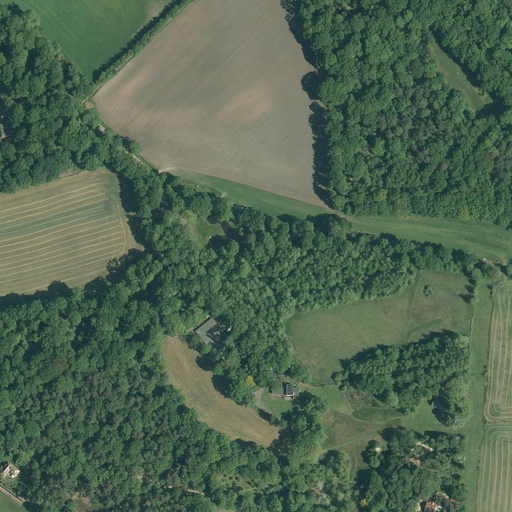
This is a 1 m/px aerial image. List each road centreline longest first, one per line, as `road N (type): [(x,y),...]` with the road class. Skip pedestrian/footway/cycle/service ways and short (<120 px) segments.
road 1 (unclassified): [(280,511),(144,477),(141,353),(161,248),(161,191),(50,84),(0,59)]
road 2 (track): [(493,115),(425,31),(417,5)]
road 3 (track): [(327,101),(417,5)]
